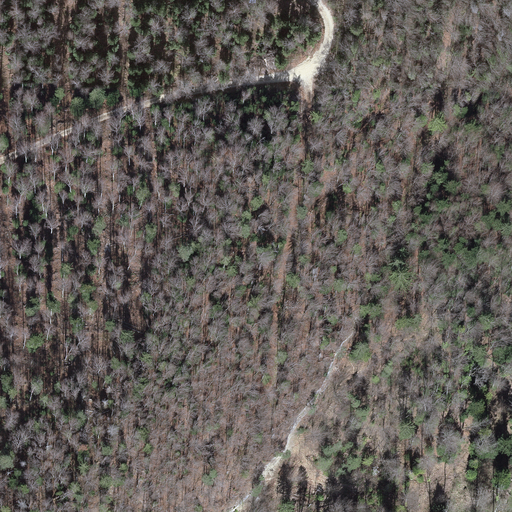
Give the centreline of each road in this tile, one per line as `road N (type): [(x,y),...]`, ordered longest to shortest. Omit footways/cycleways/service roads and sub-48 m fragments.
road 1 (track): [(0,158),(135,104),(306,68),(328,44),(328,17),(316,0)]
road 2 (track): [(306,68),(308,120),(268,366)]
road 3 (track): [(423,511),(511,384)]
